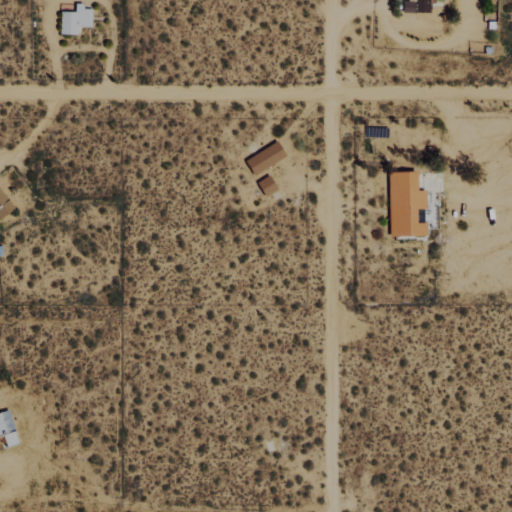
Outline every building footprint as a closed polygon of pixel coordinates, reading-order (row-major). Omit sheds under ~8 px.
[(399,0),(399,12),(427,13),(427,0),(399,0)] [(61,34),(80,35),(80,27),(94,27),(94,9),(85,8),(86,3),(77,3),(77,11),(62,11),(61,34)] [(242,159),(250,174),(283,157),(275,142),(242,159)] [(423,208),(423,190),(413,190),(413,171),(385,171),(386,236),(424,235),(424,222),(412,222),(412,208),(423,208)] [(0,216),(2,220),(17,208),(0,187),(0,216)]
